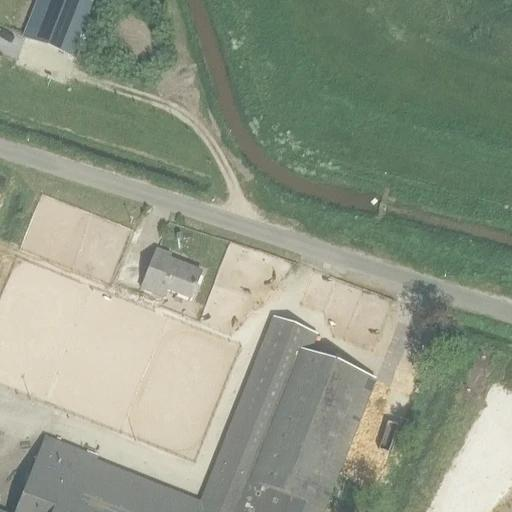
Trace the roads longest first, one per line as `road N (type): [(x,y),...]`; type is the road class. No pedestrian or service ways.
road 1 (unclassified): [(0,148),(511,316)]
road 2 (track): [(59,70),(181,112),(197,125),(235,185),(248,213),(245,228)]
